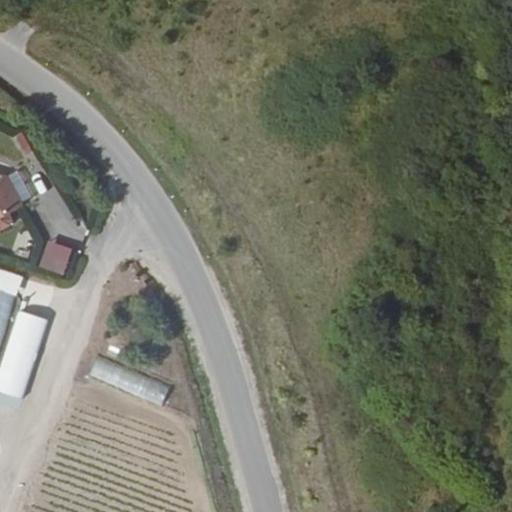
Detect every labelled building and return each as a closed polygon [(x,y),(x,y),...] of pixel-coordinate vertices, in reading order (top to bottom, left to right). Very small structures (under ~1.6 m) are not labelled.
[(30,182),(44,171),(33,158),(20,169),(30,182)] [(12,220),(9,215),(23,207),(7,177),(0,175),(0,230),(10,225),(12,220)] [(74,245),(51,237),(41,264),(64,273),(74,245)] [(0,343),(16,296),(0,290),(0,343)] [(49,321),(19,312),(0,370),(0,390),(24,398),(49,321)] [(171,386),(98,355),(88,376),(161,408),(171,386)]
